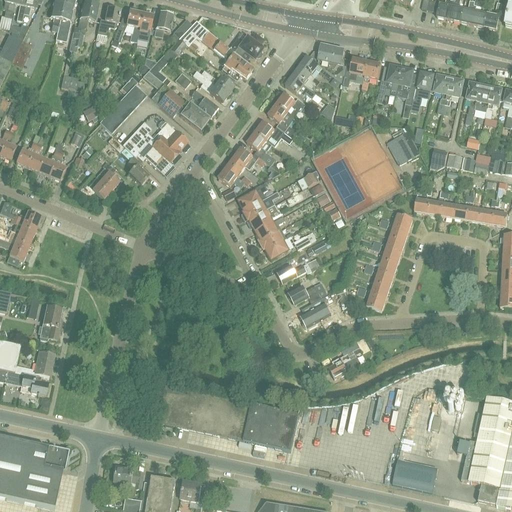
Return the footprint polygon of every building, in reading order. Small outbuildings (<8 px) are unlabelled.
[(15,6),(16,0),(5,0),(5,4),(3,12),(5,12),(4,19),(1,18),(0,25),(0,29),(9,32),(14,6),(15,6)] [(25,8),(26,0),(16,0),(15,6),(21,7),(17,23),(22,24),(24,16),(26,8),(25,8)] [(26,8),(24,16),(29,17),(30,9),(36,11),(37,0),(26,0),(25,8),(26,8)] [(65,0),(63,0),(54,0),(50,20),(54,21),(52,33),(58,34),(65,0)] [(67,37),(75,2),(65,0),(58,34),(56,43),(62,44),(64,36),(67,37)] [(396,0),(411,9),(415,0),(396,0)] [(451,2),(451,0),(446,0),(445,7),(441,7),(442,4),(437,0),(435,3),(433,13),(438,14),(437,19),(449,22),(453,3),(451,2)] [(461,24),(463,11),(459,10),(460,0),(451,0),(451,2),(453,3),(449,22),(461,24)] [(475,4),(470,3),(468,12),(463,11),(461,24),(472,27),(475,14),(477,8),(474,7),(475,4)] [(87,21),(95,23),(98,8),(97,7),(97,6),(92,5),(92,6),(84,4),(78,29),(74,28),(69,52),(77,54),(78,49),(80,50),(83,36),(84,37),(87,21)] [(121,13),(121,12),(107,9),(107,10),(105,22),(100,21),(96,42),(106,44),(107,38),(109,30),(114,31),(116,29),(117,26),(118,26),(118,25),(120,13),(121,13)] [(129,43),(136,44),(137,41),(143,16),(129,13),(126,28),(134,29),(133,36),(131,35),(129,43)] [(487,16),(480,15),(475,14),(472,27),(484,29),(487,16)] [(169,16),(167,17),(159,15),(155,31),(156,31),(154,38),(162,40),(164,32),(169,34),(173,18),(172,18),(171,17),(169,16)] [(137,41),(148,44),(153,18),(143,16),(137,41)] [(487,16),(484,29),(496,32),(499,19),(487,16)] [(239,60),(230,51),(196,23),(189,31),(178,42),(187,48),(188,49),(189,48),(196,53),(200,48),(194,44),(198,39),(227,64),(233,57),(238,61),(243,65),(244,63),(239,60)] [(0,89),(12,66),(23,43),(30,28),(22,27),(21,36),(20,36),(18,41),(10,37),(0,58),(0,57),(0,89)] [(185,35),(179,29),(173,35),(179,41),(185,35)] [(124,33),(118,31),(112,47),(117,49),(119,44),(120,44),(124,34),(124,33)] [(239,60),(244,63),(241,60),(244,55),(254,62),(256,60),(257,60),(258,60),(259,60),(260,59),(261,58),(262,57),(262,56),(262,55),(261,54),(263,51),(259,48),(262,44),(261,43),(261,42),(261,41),(261,40),(260,39),(259,39),(258,38),(257,38),(256,38),(255,39),(254,38),(251,42),(247,39),(243,45),(239,42),(235,47),(234,46),(230,51),(239,60)] [(177,58),(187,48),(178,42),(169,51),(177,58)] [(32,48),(23,43),(12,66),(21,70),(32,48)] [(309,60),(331,77),(338,68),(341,69),(344,53),(321,48),(320,55),(314,53),(309,60)] [(170,66),(177,58),(169,51),(162,59),(168,65),(170,66)] [(251,68),(244,63),(243,65),(238,61),(233,57),(227,64),(225,67),(231,72),(230,72),(245,82),(252,72),(250,70),(251,68)] [(159,74),(168,65),(162,59),(156,65),(150,72),(148,74),(155,79),(159,74)] [(331,77),(309,60),(307,59),(300,69),(311,77),(315,71),(328,81),(331,77)] [(150,72),(156,65),(146,61),(145,67),(150,72)] [(365,79),(368,64),(353,61),(351,71),(346,70),(342,88),(348,89),(351,76),(365,79)] [(368,64),(365,79),(378,82),(381,67),(368,64)] [(144,68),(142,68),(140,69),(139,71),(139,73),(140,75),(143,76),(146,76),(147,73),(147,71),(146,69),(144,68)] [(319,84),(311,77),(300,69),(293,78),(303,87),(308,81),(316,88),(319,84)] [(377,105),(383,106),(385,96),(390,97),(391,90),(397,92),(398,87),(399,87),(402,71),(391,69),(387,84),(382,83),(377,105)] [(413,73),(402,71),(399,87),(398,87),(397,92),(403,93),(401,100),(407,101),(405,106),(412,107),(416,90),(410,89),(413,73)] [(173,93),(167,89),(165,87),(162,85),(155,79),(148,74),(142,80),(159,93),(152,102),(172,120),(176,115),(180,119),(200,134),(209,122),(189,107),(186,104),(185,104),(173,93)] [(202,77),(197,74),(194,77),(203,85),(200,89),(222,105),(228,97),(208,82),(202,77)] [(221,80),(218,84),(204,74),(202,77),(208,82),(228,97),(234,89),(221,80)] [(64,77),(61,90),(83,96),(85,92),(88,76),(82,75),(81,83),(79,82),(79,80),(64,77)] [(421,100),(429,101),(434,78),(421,75),(415,103),(420,104),(421,100)] [(182,76),(175,84),(185,92),(191,84),(182,76)] [(303,87),(293,78),(285,88),(302,101),(306,96),(312,101),(315,96),(303,87)] [(138,84),(132,79),(121,90),(127,96),(135,88),(138,84)] [(443,117),(450,81),(438,79),(434,95),(442,96),(438,116),(443,117)] [(460,100),(463,84),(450,81),(443,117),(448,118),(452,98),(460,100)] [(105,88),(97,85),(94,92),(102,95),(105,88)] [(475,113),(480,88),(470,86),(467,101),(471,102),(468,116),(474,117),(475,113)] [(99,126),(111,137),(146,98),(135,88),(127,96),(99,126)] [(487,115),(492,90),(480,88),(475,113),(487,115)] [(499,108),(502,92),(492,90),(487,115),(486,120),(491,121),(494,107),(499,108)] [(201,105),(197,110),(210,120),(218,110),(205,100),(195,93),(191,98),(201,105)] [(295,105),(284,96),(276,107),(288,116),(287,116),(293,121),(299,112),(301,114),(306,107),(298,102),(295,105)] [(9,104),(2,101),(0,106),(0,110),(5,112),(9,104)] [(96,105),(87,111),(92,120),(102,115),(96,105)] [(331,123),(334,111),(328,106),(321,115),(331,123)] [(287,116),(288,116),(276,107),(268,118),(279,126),(277,130),(285,135),(293,142),(298,136),(288,128),(293,121),(287,116)] [(362,119),(355,117),(352,130),(360,132),(362,119)] [(381,126),(391,128),(392,120),(374,117),(372,128),(380,128),(381,126)] [(125,150),(135,160),(137,159),(142,164),(145,161),(160,174),(169,164),(170,165),(179,155),(178,155),(188,145),(175,133),(175,134),(167,126),(165,124),(163,123),(161,123),(159,124),(158,126),(158,128),(159,130),(161,132),(153,141),(147,136),(152,132),(144,125),(122,148),(125,150)] [(285,135),(277,130),(274,133),(263,124),(255,135),(267,144),(266,144),(270,148),(274,150),(280,142),(285,135)] [(410,135),(404,138),(402,133),(394,137),(396,142),(389,146),(401,168),(422,157),(410,135)] [(267,144),(255,135),(247,146),(257,153),(254,157),(255,157),(259,160),(260,161),(265,165),(271,169),(276,162),(265,155),(270,148),(266,144),(267,144)] [(82,138),(75,136),(71,145),(78,148),(82,138)] [(469,140),(467,150),(479,152),(481,143),(469,140)] [(5,145),(0,156),(0,159),(10,163),(16,150),(10,148),(5,145)] [(128,176),(141,188),(149,180),(137,168),(140,165),(135,160),(125,150),(121,155),(129,163),(127,165),(133,171),(128,176)] [(241,150),(234,161),(245,169),(249,172),(256,164),(259,160),(255,157),(253,159),(241,150)] [(27,170),(33,157),(21,152),(16,166),(27,170)] [(444,169),(447,155),(434,152),(430,171),(437,172),(444,169)] [(66,171),(60,168),(65,158),(59,155),(57,161),(55,166),(49,180),(60,184),(66,171)] [(463,159),(450,156),(447,168),(461,171),(463,159)] [(27,170),(38,175),(44,161),(39,159),(33,157),(27,170)] [(477,162),(465,159),(462,171),(474,174),(476,163),(477,162)] [(49,180),(55,166),(44,161),(38,175),(49,180)] [(238,180),(245,169),(234,161),(226,171),(238,180)] [(495,169),(489,168),(488,173),(502,175),(504,163),(497,161),(495,169)] [(489,166),(476,163),(474,174),(487,176),(489,166)] [(230,190),(238,180),(226,171),(218,181),(230,190)] [(100,184),(112,194),(120,185),(109,175),(100,184)] [(312,175),(306,178),(311,188),(317,184),(312,175)] [(251,182),(244,177),(241,182),(247,187),(251,182)] [(112,194),(100,184),(97,181),(89,190),(85,186),(77,195),(90,200),(95,195),(103,203),(112,194)] [(261,203),(267,200),(264,195),(270,192),(266,185),(254,191),(256,194),(239,203),(244,212),(251,208),(252,209),(261,204),(261,203)] [(321,185),(313,189),(316,196),(324,192),(321,185)] [(223,195),(227,203),(236,199),(232,191),(223,195)] [(275,207),(272,203),(280,199),(277,194),(267,200),(261,203),(261,204),(252,209),(251,208),(244,212),(245,214),(244,215),(244,216),(242,217),(245,223),(248,222),(248,223),(258,218),(257,217),(266,212),(267,212),(270,210),(275,207)] [(327,195),(320,199),(324,206),(330,202),(327,195)] [(428,216),(430,203),(417,201),(415,214),(428,216)] [(441,218),(443,206),(430,203),(428,216),(441,218)] [(12,205),(4,204),(0,214),(0,215),(7,219),(12,205)] [(333,204),(323,209),(325,214),(335,208),(333,204)] [(454,220),(456,208),(443,206),(441,218),(454,220)] [(256,234),(264,229),(262,226),(271,221),(282,215),(280,211),(279,212),(276,207),(275,207),(270,210),(267,212),(266,212),(257,217),(258,218),(248,223),(250,222),(250,224),(248,225),(251,231),(253,229),(256,234)] [(465,209),(456,208),(454,220),(467,222),(469,210),(465,209)] [(480,225),(482,212),(469,210),(467,222),(480,225)] [(336,211),(328,215),(332,223),(341,219),(336,211)] [(492,227),(494,214),(482,212),(480,225),(492,227)] [(13,221),(37,231),(42,219),(28,214),(25,220),(20,217),(19,219),(14,217),(13,221)] [(506,229),(508,216),(494,214),(492,227),(506,229)] [(408,234),(412,222),(398,217),(394,229),(408,234)] [(270,239),(282,232),(279,227),(285,223),(283,220),(273,225),(271,221),(262,226),(264,229),(256,234),(261,243),(269,239),(270,239)] [(18,236),(32,242),(37,231),(13,221),(11,225),(16,227),(13,234),(18,236)] [(337,224),(335,225),(338,230),(342,228),(345,227),(343,224),(342,221),(337,224)] [(405,245),(408,234),(394,229),(390,240),(405,245)] [(274,249),(287,242),(282,232),(270,239),(269,239),(261,243),(260,244),(264,252),(265,251),(266,253),(274,249)] [(313,235),(295,245),(292,239),(287,242),(274,249),(266,253),(271,262),(296,248),(298,252),(316,242),(313,235)] [(14,247),(28,253),(29,250),(32,242),(18,236),(14,247)] [(401,256),(405,245),(390,240),(386,252),(401,256)] [(0,248),(12,253),(7,264),(17,268),(20,263),(23,264),(28,253),(14,247),(11,246),(4,243),(0,241),(0,248)] [(511,250),(504,250),(503,262),(511,262),(511,250)] [(397,268),(401,256),(386,252),(382,263),(397,268)] [(297,278),(306,273),(307,277),(321,270),(318,264),(322,262),(320,259),(294,272),(291,267),(277,275),(283,286),(297,279),(297,278)] [(511,274),(511,262),(503,262),(502,274),(511,274)] [(393,279),(397,268),(382,263),(379,274),(393,279)] [(390,291),(393,279),(379,274),(375,286),(390,291)] [(511,274),(502,274),(502,286),(511,286),(511,274)] [(386,302),(390,291),(375,286),(371,297),(386,302)] [(511,298),(511,286),(502,286),(501,294),(501,298),(511,298)] [(295,308),(309,300),(311,305),(312,306),(321,301),(315,289),(305,294),(303,289),(289,296),(290,298),(289,300),(290,302),(292,302),(295,308)] [(345,290),(338,294),(345,315),(351,314),(345,290)] [(0,314),(6,316),(10,296),(0,294),(0,314)] [(305,317),(301,319),(304,325),(303,327),(304,329),(306,328),(307,331),(321,323),(330,318),(325,309),(333,304),(329,297),(302,312),(305,317)] [(382,314),(386,302),(371,297),(367,309),(382,314)] [(511,298),(501,298),(500,310),(511,310),(511,298)] [(32,301),(30,313),(36,314),(39,302),(32,301)] [(61,312),(48,309),(44,326),(42,326),(42,329),(40,329),(38,336),(40,336),(39,340),(41,340),(40,342),(47,343),(47,341),(49,342),(49,340),(58,342),(60,330),(58,328),(61,312)] [(375,348),(372,342),(367,345),(370,351),(375,348)] [(0,371),(41,381),(48,382),(49,378),(50,378),(54,357),(40,354),(35,375),(33,374),(33,372),(16,369),(21,348),(0,343),(0,371)] [(357,345),(348,349),(351,355),(354,353),(356,358),(362,354),(357,345)] [(333,367),(328,370),(334,382),(341,378),(342,378),(344,377),(344,376),(348,374),(361,367),(357,359),(351,362),(350,361),(348,356),(343,359),(332,365),(333,367)] [(41,381),(0,371),(0,383),(25,389),(24,394),(31,395),(30,396),(45,399),(48,386),(40,385),(41,381)] [(299,417),(288,414),(166,387),(158,424),(291,454),(299,417)] [(510,511),(511,405),(487,400),(477,445),(470,444),(461,483),(482,487),(478,504),(497,508),(496,509),(511,511),(510,511)] [(441,419),(435,418),(431,432),(438,434),(441,419)] [(0,500),(54,511),(62,474),(64,474),(69,454),(55,451),(56,448),(51,447),(50,450),(48,449),(48,451),(0,440),(0,500)] [(398,462),(392,486),(432,495),(438,471),(398,462)] [(122,489),(123,486),(131,487),(131,484),(136,485),(135,491),(142,492),(144,475),(138,474),(138,475),(133,474),(133,473),(117,470),(114,485),(115,485),(115,487),(122,489)] [(170,511),(175,483),(152,479),(146,478),(142,504),(140,511),(170,511)] [(201,511),(202,506),(198,505),(201,487),(183,484),(181,502),(197,505),(195,511),(201,511)] [(140,511),(142,504),(126,501),(123,511),(140,511)]
